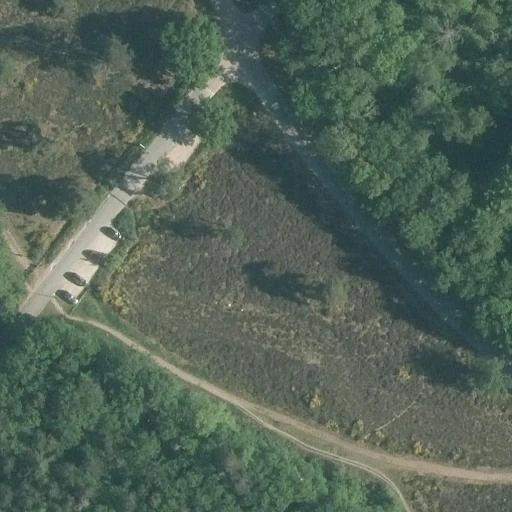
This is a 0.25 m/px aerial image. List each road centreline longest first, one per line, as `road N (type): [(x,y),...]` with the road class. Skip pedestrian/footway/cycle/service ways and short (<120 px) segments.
road 1 (unclassified): [(511,368),(442,305),(289,125),(240,44)]
road 2 (unclassified): [(0,348),(240,44)]
road 3 (unknown): [(511,486),(380,470)]
